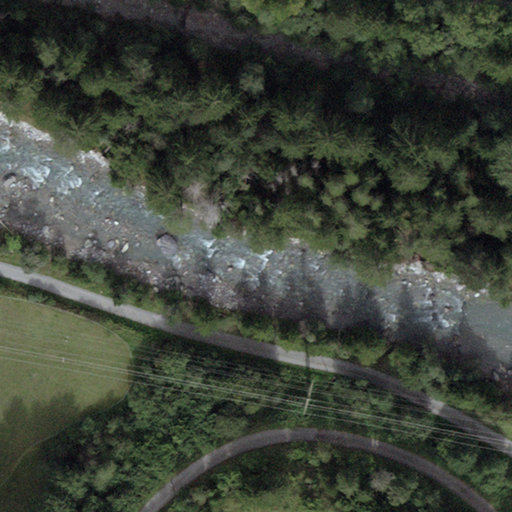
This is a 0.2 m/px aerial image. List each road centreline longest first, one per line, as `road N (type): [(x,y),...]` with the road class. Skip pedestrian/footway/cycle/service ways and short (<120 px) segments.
road 1 (track): [(0,280),(261,364),(358,386),(511,454)]
road 2 (track): [(486,511),(432,470),(387,452),(288,436),(206,462),(151,511)]
